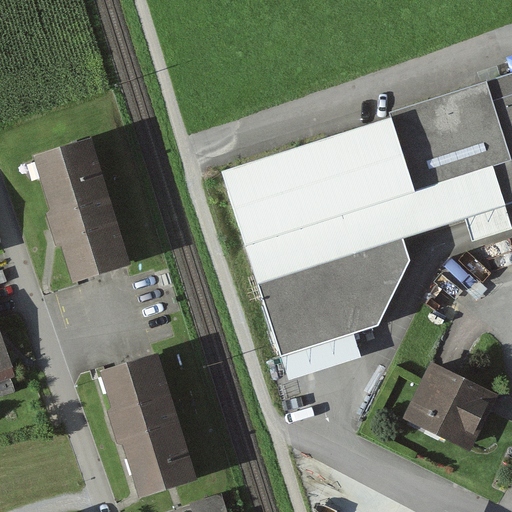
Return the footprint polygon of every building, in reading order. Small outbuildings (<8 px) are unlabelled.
[(511,65),(225,155),(267,287),(511,210),(511,65)] [(91,145),(40,160),(75,279),(127,264),(91,145)] [(0,372),(13,368),(0,329),(0,372)] [(158,359),(102,376),(139,496),(194,479),(158,359)] [(499,394),(429,359),(401,417),(471,452),(499,394)] [(226,511),(220,494),(190,504),(192,511),(226,511)]
